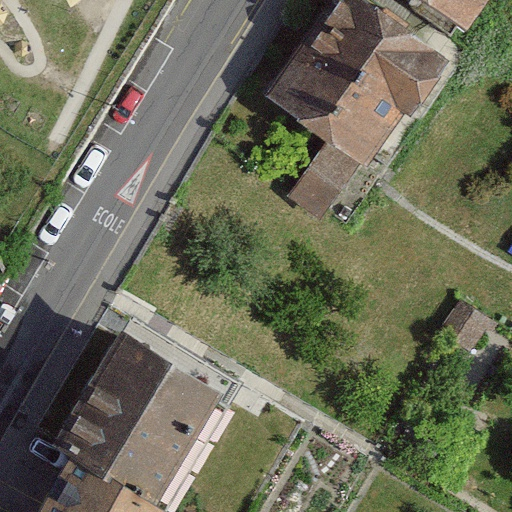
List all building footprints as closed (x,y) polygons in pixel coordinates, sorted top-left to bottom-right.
[(330,0),(269,93),(369,159),(401,110),(405,112),(444,54),(362,0),(330,0)] [(435,0),(469,22),(484,0),(435,0)] [(359,161),(328,141),(292,196),(322,216),(359,161)] [(218,383),(120,326),(53,441),(74,453),(151,498),(218,383)] [(74,453),(38,511),(171,511),(173,511),(151,498),(74,453)]
